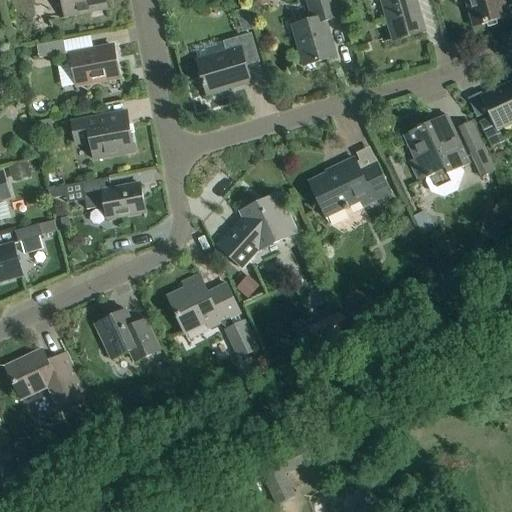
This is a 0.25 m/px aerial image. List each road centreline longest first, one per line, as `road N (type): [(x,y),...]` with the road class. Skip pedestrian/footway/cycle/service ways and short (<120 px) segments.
road 1 (track): [(511,304),(81,511)]
road 2 (residential): [(174,155),(511,46)]
road 3 (residential): [(0,328),(162,257),(182,229),(174,155)]
road 4 (residential): [(174,155),(140,0)]
